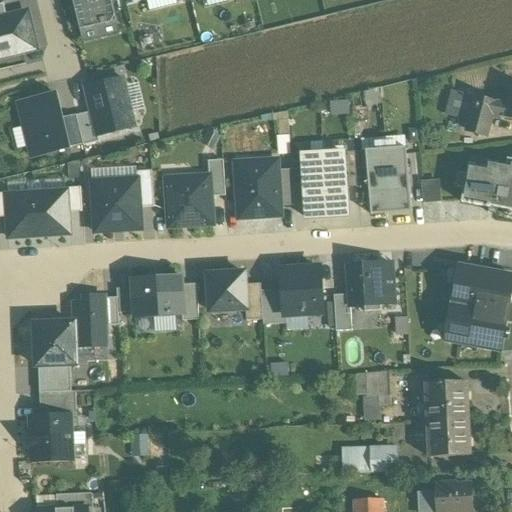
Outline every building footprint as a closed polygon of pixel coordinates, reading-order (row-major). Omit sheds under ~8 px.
[(72,0),(81,33),(118,24),(111,0),(72,0)] [(0,58),(35,50),(27,15),(8,20),(0,21),(0,58)] [(92,114),(98,137),(136,128),(124,80),(86,89),(92,114)] [(57,96),(20,104),(33,158),(69,150),(63,121),(57,96)] [(497,105),(476,100),(472,117),(468,132),(489,137),(493,119),(497,105)] [(508,108),(497,105),(493,119),(505,122),(508,108)] [(77,118),(84,146),(99,143),(98,137),(92,114),(77,118)] [(472,117),(463,115),(459,129),(468,132),(472,117)] [(77,118),(63,121),(69,150),(83,147),(84,146),(77,118)] [(15,129),(19,149),(28,147),(24,128),(15,129)] [(407,149),(386,150),(391,216),(411,214),(407,149)] [(372,217),(391,216),(386,150),(367,152),(372,217)] [(356,154),(343,155),(346,188),(358,187),(356,154)] [(343,155),(324,156),(328,219),(348,218),(346,188),(343,155)] [(308,221),(328,219),(324,156),(303,157),(306,191),(308,221)] [(306,191),(303,157),(291,158),(292,172),(294,192),(306,191)] [(211,176),(212,198),(226,197),(224,162),(210,163),(211,176)] [(236,164),(239,220),(280,218),(279,209),(278,173),(277,162),(236,164)] [(462,204),(511,213),(511,164),(510,168),(486,163),(485,169),(469,166),(462,204)] [(292,172),(278,173),(279,209),(295,209),(294,192),(292,172)] [(140,183),(141,209),(155,209),(153,173),(140,174),(140,183)] [(166,179),(169,228),(214,225),(212,198),(211,176),(166,179)] [(425,180),(426,202),(443,201),(442,180),(425,180)] [(140,183),(94,185),(96,235),(142,233),(141,209),(140,183)] [(67,194),(69,214),(83,213),(81,190),(67,190),(67,194)] [(67,194),(37,196),(40,240),(70,238),(69,214),(67,194)] [(0,219),(8,219),(7,198),(7,195),(0,195),(0,219)] [(37,196),(7,198),(8,219),(9,242),(40,240),(37,196)] [(390,265),(349,268),(350,296),(351,308),(393,305),(390,265)] [(503,351),(511,302),(511,276),(462,267),(447,342),(503,351)] [(320,270),(283,273),(284,292),(286,317),(323,315),(320,270)] [(245,275),(207,278),(210,313),(247,311),(246,287),(245,275)] [(183,279),(133,282),(133,285),(135,311),(135,320),(185,317),(183,287),(183,279)] [(133,285),(116,286),(118,300),(118,312),(135,311),(133,285)] [(197,286),(183,287),(185,317),(185,323),(199,322),(197,286)] [(261,286),(246,287),(247,311),(248,323),(264,322),(262,294),(261,286)] [(286,317),(284,292),(262,294),(264,322),(264,326),(286,325),(286,317)] [(82,304),(74,304),(75,321),(76,349),(108,348),(107,327),(105,301),(105,296),(82,297),(82,304)] [(350,296),(334,297),(337,332),(353,331),(351,308),(350,296)] [(118,300),(105,301),(107,327),(119,327),(118,312),(118,300)] [(329,328),(328,317),(312,318),(312,328),(329,328)] [(36,323),(38,367),(40,367),(70,366),(77,366),(76,349),(75,321),(36,323)] [(72,393),(70,366),(40,367),(41,394),(72,393)] [(390,374),(367,375),(367,399),(391,397),(390,374)] [(467,383),(427,385),(429,422),(433,422),(469,420),(467,383)] [(77,393),(39,395),(41,420),(71,419),(78,418),(77,393)] [(74,463),(71,419),(41,420),(31,421),(33,465),(74,463)] [(469,420),(433,422),(434,439),(429,440),(430,460),(471,458),(469,420)] [(396,451),(372,451),(373,475),(396,474),(396,451)] [(457,484),(437,485),(438,511),(473,511),(473,486),(457,486),(457,484)] [(93,495),(57,497),(58,511),(87,511),(94,510),(93,495)] [(383,511),(383,502),(354,502),(354,511),(383,511)]
